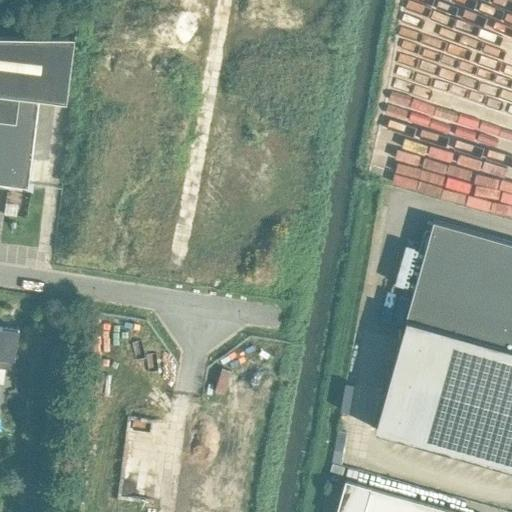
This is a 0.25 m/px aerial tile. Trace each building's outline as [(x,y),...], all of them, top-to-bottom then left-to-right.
[(0,180),(28,184),(40,95),(67,99),(76,35),(0,32),(0,180)] [(511,240),(433,219),(406,317),(407,317),(375,428),(511,466),(511,240)] [(0,366),(14,368),(19,328),(0,325),(0,366)] [(333,461),(331,469),(342,472),(345,465),(333,461)] [(466,511),(371,485),(346,478),(336,511),(466,511)]
